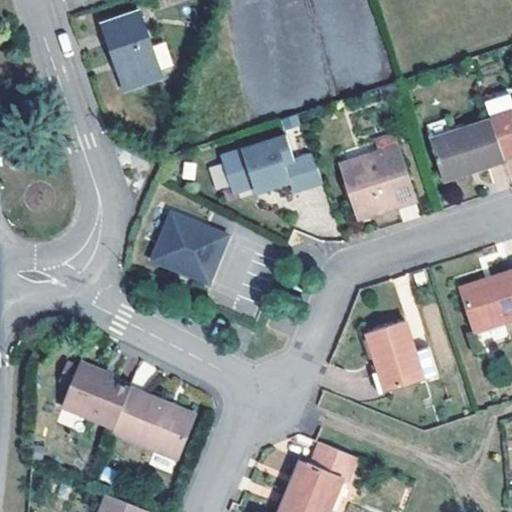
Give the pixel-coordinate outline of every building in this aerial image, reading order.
[(142,17),(107,30),(128,92),(163,80),(142,17)] [(152,45),(162,69),(173,65),(164,41),(152,45)] [(505,93),(481,102),(486,118),(487,119),(499,153),(511,148),(511,108),(511,109),(505,93)] [(422,125),(427,140),(446,133),(440,119),(422,125)] [(487,119),(446,133),(427,140),(425,140),(438,177),(459,170),(461,174),(501,160),(499,153),(487,119)] [(283,136),(218,158),(230,195),(251,188),(256,186),(257,189),(268,186),(269,189),(286,183),(289,193),(318,184),(307,148),(289,154),(283,136)] [(389,182),(404,177),(397,159),(389,136),(373,141),(378,153),(359,160),(362,170),(343,177),(356,219),(396,205),(389,182)] [(511,156),(511,148),(499,153),(501,160),(511,156)] [(362,170),(359,160),(339,167),(343,177),(362,170)] [(459,170),(438,177),(440,183),(461,176),(461,174),(459,170)] [(412,200),(404,177),(389,182),(396,205),(412,200)] [(256,186),(251,188),(253,194),(269,189),(268,186),(257,189),(256,186)] [(232,234),(173,214),(155,267),(175,274),(175,272),(214,286),(232,234)] [(492,287),(459,298),(472,335),(511,321),(511,273),(490,281),(492,287)] [(492,287),(490,281),(457,292),(459,298),(492,287)] [(384,395),(419,383),(410,355),(400,325),(362,338),(375,377),(378,376),(384,395)] [(422,351),(410,355),(419,383),(432,379),(422,351)] [(73,393),(65,414),(116,434),(131,396),(101,385),(104,378),(82,370),(80,375),(73,393)] [(73,393),(80,375),(69,371),(62,389),(73,393)] [(101,385),(131,396),(133,390),(104,378),(101,385)] [(196,422),(131,396),(116,434),(114,438),(179,464),(196,422)] [(350,488),(359,466),(321,451),(312,473),(308,472),(296,502),(290,500),(284,511),(331,511),(342,485),(350,488)] [(296,502),(308,472),(302,469),(290,500),(296,502)] [(138,511),(109,500),(103,511),(138,511)]
